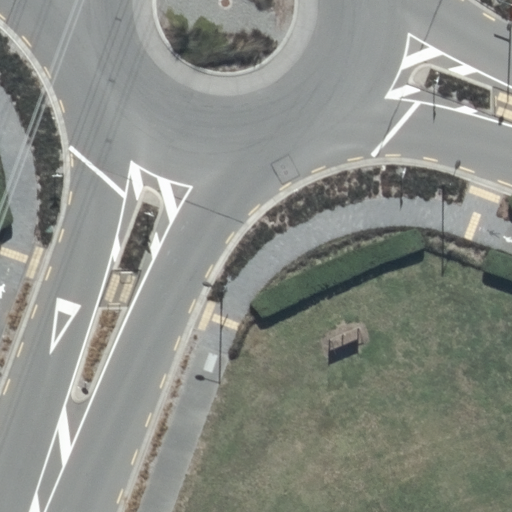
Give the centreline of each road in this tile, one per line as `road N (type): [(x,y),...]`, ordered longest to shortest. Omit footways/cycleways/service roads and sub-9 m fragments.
road 1 (unclassified): [(178,142),(35,511)]
road 2 (unclassified): [(357,60),(335,98),(303,127),(264,145),(221,150),(178,142)]
road 3 (unclassified): [(178,142),(138,121),(108,88),(88,48),(83,0)]
road 4 (unclassified): [(357,60),(511,117)]
